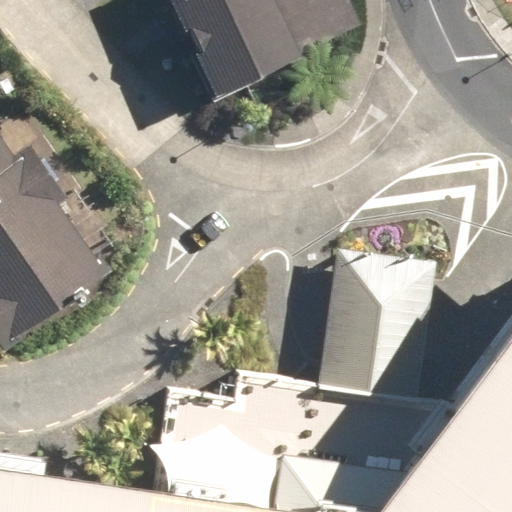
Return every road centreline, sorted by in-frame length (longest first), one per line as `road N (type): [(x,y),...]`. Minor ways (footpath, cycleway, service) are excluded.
road 1 (residential): [(251,212),(214,239),(126,336),(39,385),(0,380)]
road 2 (residential): [(26,0),(129,123),(251,212)]
road 3 (residential): [(251,212),(340,199),(454,70)]
